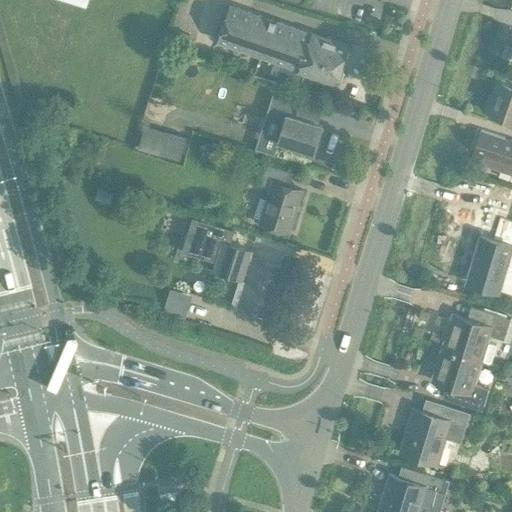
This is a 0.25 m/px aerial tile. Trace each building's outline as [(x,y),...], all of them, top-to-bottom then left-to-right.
[(341,69),(349,47),(230,4),(217,40),(283,64),(279,75),(301,83),(305,72),(337,84),(338,80),(341,79),(344,72),(341,69)] [(166,53),(162,67),(170,69),(174,56),(166,53)] [(511,120),(511,87),(498,83),(488,112),(511,120)] [(275,92),(268,113),(285,119),(279,141),(315,152),(323,125),(311,121),(316,105),(275,92)] [(145,124),(138,148),(180,160),(187,136),(145,124)] [(484,156),(483,157),(481,164),(511,174),(511,141),(482,131),(481,133),(474,134),(471,144),(475,150),(474,152),(484,156)] [(209,145),(203,147),(205,153),(212,151),(209,145)] [(291,232),(304,188),(291,185),(295,172),(267,163),(261,185),(270,188),(260,222),(291,232)] [(97,189),(93,200),(108,205),(112,194),(97,189)] [(480,235),(465,282),(511,296),(511,209),(511,210),(511,218),(509,228),(511,229),(511,244),(511,245),(505,243),(480,235)] [(192,217),(181,251),(199,257),(218,262),(216,271),(239,278),(232,303),(237,304),(237,306),(267,315),(275,292),(278,293),(286,267),(254,257),(250,267),(247,266),(252,250),(230,244),(234,230),(210,223),(192,217)] [(167,299),(163,313),(184,320),(189,305),(167,299)] [(444,348),(481,360),(489,336),(504,341),(510,319),(480,309),(476,321),(455,314),(444,348)] [(481,360),(444,348),(433,381),(455,388),(451,400),(481,410),(488,389),(473,384),(481,360)] [(461,442),(470,413),(432,401),(428,413),(414,408),(401,452),(438,463),(445,437),(461,442)] [(438,505),(446,477),(409,466),(405,477),(391,473),(379,511),(416,511),(420,500),(438,505)]
